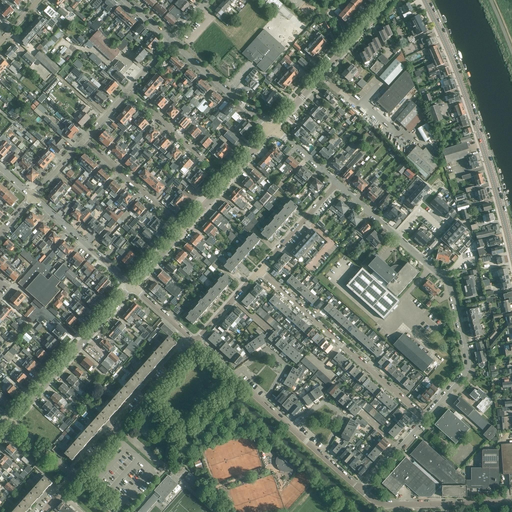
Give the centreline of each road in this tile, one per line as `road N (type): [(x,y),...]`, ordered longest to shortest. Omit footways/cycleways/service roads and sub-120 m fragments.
road 1 (tertiary): [(511,254),(479,133),(425,0)]
road 2 (residential): [(423,418),(467,357),(448,284),(394,235)]
road 3 (residential): [(423,418),(259,269)]
road 4 (residential): [(359,490),(195,342)]
road 5 (residential): [(195,342),(72,478)]
road 6 (residential): [(11,422),(131,286)]
road 7 (residential): [(272,128),(387,0)]
road 8 (residential): [(511,503),(388,504),(359,490)]
road 9 (residential): [(272,128),(170,40)]
road 10 (residential): [(226,181),(125,92)]
road 11 (residential): [(182,230),(83,141)]
road 12 (residential): [(32,197),(131,286)]
